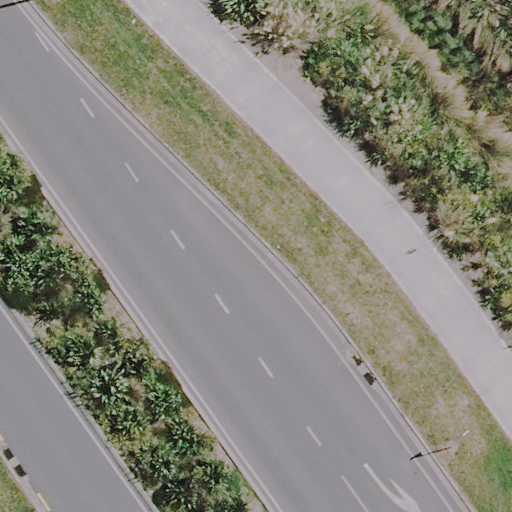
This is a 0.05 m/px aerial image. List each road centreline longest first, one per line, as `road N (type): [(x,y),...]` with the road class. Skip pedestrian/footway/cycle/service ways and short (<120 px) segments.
road 1 (unclassified): [(0,55),(334,511)]
road 2 (unclassified): [(88,511),(0,388)]
